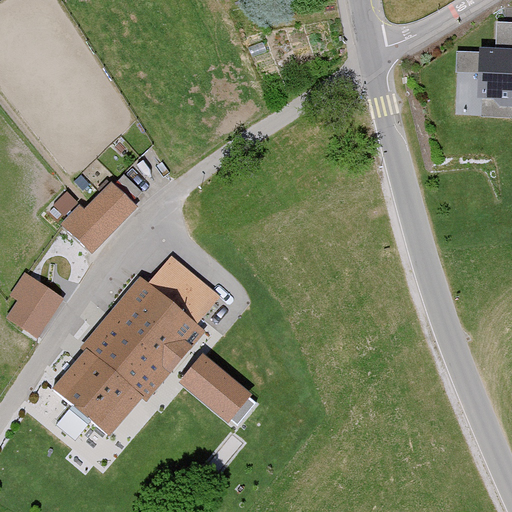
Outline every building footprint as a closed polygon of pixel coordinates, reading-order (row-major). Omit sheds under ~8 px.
[(511,44),(481,42),(479,93),(511,95),(511,44)] [(136,205),(112,182),(87,208),(83,204),(63,226),(91,253),(136,205)] [(221,295),(173,254),(148,283),(139,275),(79,345),(85,350),(53,387),(108,433),(143,393),(150,398),(205,330),(197,323),(221,295)] [(4,313),(35,336),(64,298),(32,275),(4,313)] [(252,394),(203,352),(180,379),(229,421),(252,394)]
